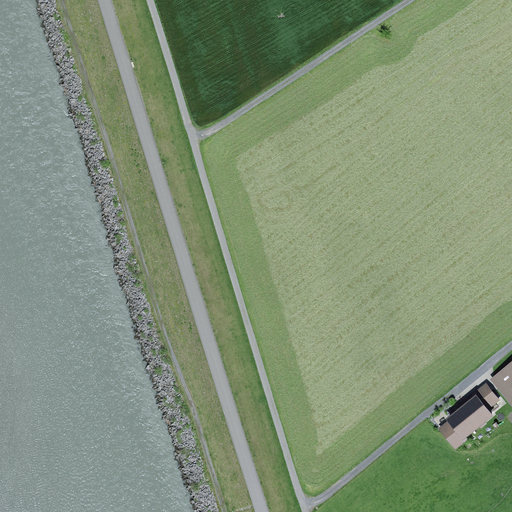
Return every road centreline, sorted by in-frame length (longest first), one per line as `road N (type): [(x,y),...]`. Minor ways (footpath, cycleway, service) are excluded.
road 1 (track): [(224,511),(61,0)]
road 2 (unclassified): [(104,0),(262,511)]
road 3 (track): [(192,138),(305,511)]
road 4 (track): [(304,506),(511,344)]
road 5 (track): [(412,0),(192,138)]
road 6 (track): [(150,0),(192,138)]
